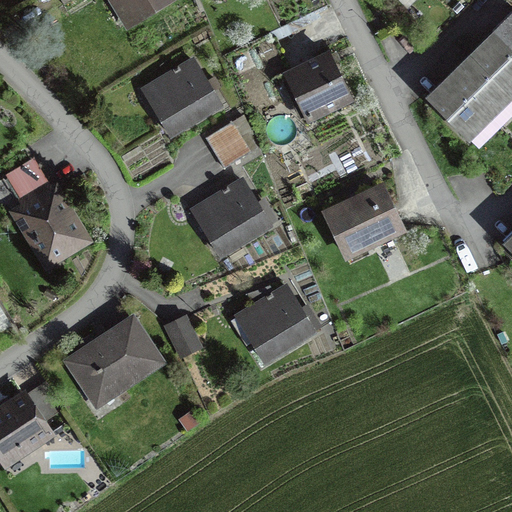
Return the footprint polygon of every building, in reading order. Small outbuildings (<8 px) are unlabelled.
[(106,0),(128,39),(185,9),(179,0),(106,0)] [(511,16),(495,34),(511,51),(511,16)] [(511,51),(495,34),(473,55),(511,94),(511,51)] [(272,38),(234,54),(248,86),(286,70),(272,38)] [(511,96),(511,94),(473,55),(451,77),(491,117),(511,96)] [(169,146),(220,118),(193,70),(142,98),(169,146)] [(304,134),(351,113),(332,70),(285,92),(304,134)] [(491,117),(451,77),(428,99),(468,139),(491,117)] [(233,125),(208,138),(216,152),(240,139),(233,125)] [(249,154),(240,139),(216,152),(224,168),(249,154)] [(32,167),(7,184),(21,206),(46,189),(32,167)] [(219,267),(269,238),(240,188),(190,217),(219,267)] [(90,248),(56,191),(9,218),(44,276),(90,248)] [(344,269),(404,241),(381,191),(321,219),(344,269)] [(262,371),(313,341),(285,294),(234,324),(262,371)] [(187,318),(166,328),(181,356),(201,346),(187,318)] [(96,414),(164,370),(132,322),(65,366),(96,414)] [(65,408),(49,382),(0,413),(0,454),(5,461),(51,431),(44,422),(65,408)]
